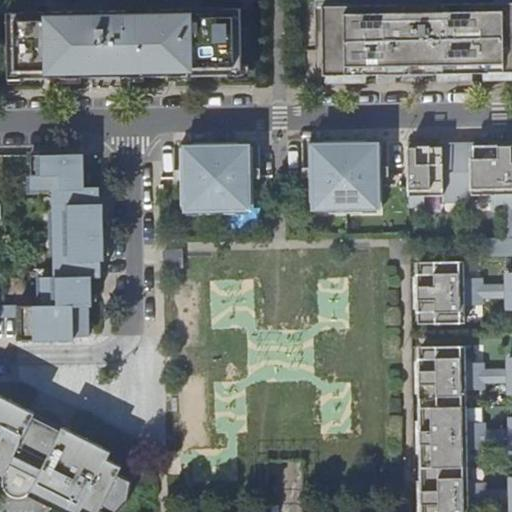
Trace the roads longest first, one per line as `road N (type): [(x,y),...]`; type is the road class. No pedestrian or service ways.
road 1 (residential): [(131,122),(511,113)]
road 2 (residential): [(131,122),(135,314),(124,344),(93,355),(0,356)]
road 3 (residential): [(0,124),(131,122)]
